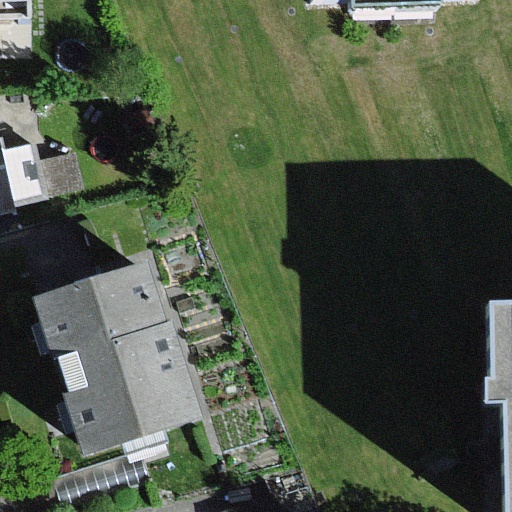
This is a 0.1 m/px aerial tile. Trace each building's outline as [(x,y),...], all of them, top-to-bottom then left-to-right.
[(0,0),(0,11),(42,12),(42,0),(0,0)] [(309,0),(310,18),(479,14),(478,0),(309,0)] [(0,219),(20,215),(19,210),(7,153),(1,127),(0,127),(0,219)] [(41,146),(7,153),(19,210),(54,202),(53,199),(44,162),(41,146)] [(78,154),(44,162),(53,199),(86,191),(78,154)] [(154,273),(43,306),(89,463),(208,427),(179,331),(171,333),(154,273)] [(511,511),(511,314),(494,315),(495,391),(484,392),(485,412),(503,412),(505,511),(511,511)] [(148,455),(57,477),(61,490),(64,505),(155,482),(148,455)] [(289,511),(284,496),(230,511),(289,511)]
